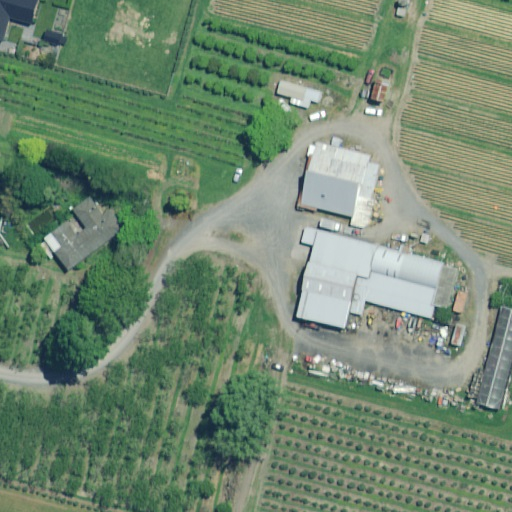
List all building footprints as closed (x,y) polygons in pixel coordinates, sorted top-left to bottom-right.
[(0,0),(0,42),(4,43),(11,20),(34,26),(41,0),(0,0)] [(63,35),(47,30),(43,42),(59,47),(63,35)] [(386,104),(392,83),(378,80),(372,101),(386,104)] [(321,93),(282,81),(278,93),(293,98),(291,103),(309,108),(311,100),(318,103),(321,93)] [(338,148),(340,140),(332,138),(330,147),(317,143),(302,205),(353,217),(353,218),(351,225),(367,229),(374,200),(371,199),(379,166),(367,163),(369,156),(338,148)] [(106,219),(91,198),(78,207),(82,212),(45,239),(70,272),(125,230),(112,214),(106,219)] [(458,268),(443,264),(407,255),(409,249),(400,246),(398,252),(378,247),(306,228),(302,242),(317,246),(298,316),(346,329),(351,312),(362,315),(366,301),(431,318),(435,306),(447,309),(458,268)] [(499,410),(511,362),(511,308),(503,307),(478,404),(499,410)]
